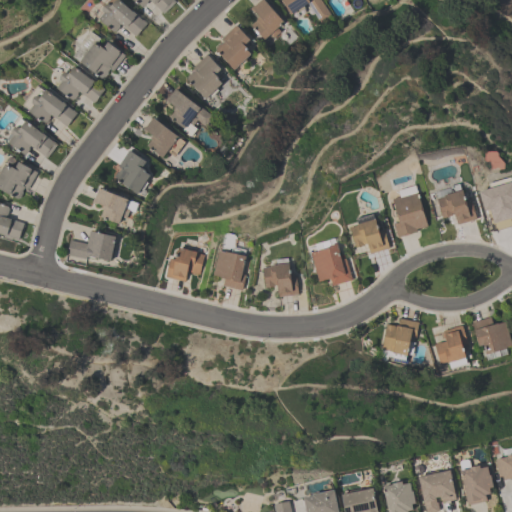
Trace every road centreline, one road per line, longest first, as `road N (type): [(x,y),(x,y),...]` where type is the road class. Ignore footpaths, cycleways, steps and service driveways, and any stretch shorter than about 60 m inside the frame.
road 1 (residential): [(381,294),(335,321),(286,327),(0,265)]
road 2 (residential): [(38,274),(60,197),(82,161),(218,0)]
road 3 (residential): [(511,262),(475,249),(425,255),(381,294),(455,304),(485,295),(511,274)]
